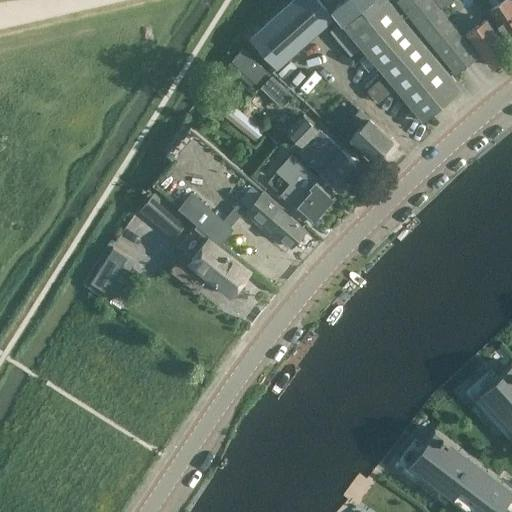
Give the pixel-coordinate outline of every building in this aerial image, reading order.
[(279,66),(333,17),(318,0),(294,0),(253,37),(279,66)] [(387,0),(338,0),(330,7),(329,8),(340,22),(330,31),(352,56),(362,47),(422,118),(458,88),(387,0)] [(451,0),(396,0),(454,73),(476,56),(441,8),(451,0)] [(511,0),(496,0),(498,2),(492,5),(488,0),(480,0),(479,2),(485,12),(488,10),(508,40),(511,37),(511,0)] [(490,66),(508,53),(485,19),(466,31),(490,66)] [(269,74),(262,89),(289,101),(296,87),(269,74)] [(378,103),(393,89),(382,76),(366,90),(378,103)] [(255,141),(266,128),(217,85),(205,99),(255,141)] [(372,159),(391,139),(361,109),(352,118),(361,127),(350,138),(372,159)] [(340,192),(361,169),(340,149),(332,158),(317,143),(303,157),(340,192)] [(318,177),(291,154),(279,167),(324,208),(335,196),(316,179),(318,177)] [(324,208),(279,167),(276,170),(289,183),(281,193),(312,221),(324,208)] [(281,207),(263,190),(244,211),(262,227),(265,224),(291,247),(306,230),(280,207),(281,207)] [(187,222),(155,192),(141,209),(175,237),(187,222)] [(232,228),(190,192),(178,206),(220,243),(232,228)] [(195,226),(179,246),(192,257),(188,261),(207,276),(230,295),(249,271),(207,237),(195,226)] [(127,256),(113,247),(90,281),(91,282),(92,281),(104,289),(126,257),(127,257),(127,256)] [(493,379),(479,391),(495,408),(495,409),(511,427),(511,362),(497,375),(493,379)] [(420,448),(409,463),(427,477),(448,493),(450,495),(472,511),(511,511),(511,486),(435,428),(424,442),(423,443),(420,448)]
